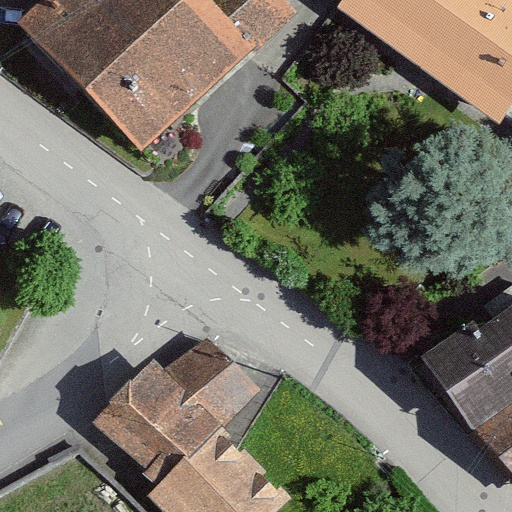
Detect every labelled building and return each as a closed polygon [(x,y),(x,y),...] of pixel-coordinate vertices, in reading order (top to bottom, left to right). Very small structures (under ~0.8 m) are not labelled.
[(60,0),(40,21),(166,149),(310,8),(302,0),(60,0)] [(511,35),(462,0),(362,0),(355,11),(511,123),(511,35)] [(0,348),(27,295),(0,280),(0,348)] [(511,290),(420,360),(469,436),(511,404),(511,290)] [(171,351),(100,426),(190,511),(278,511),(297,493),(230,430),(270,389),(217,338),(189,368),(171,351)] [(511,404),(469,436),(511,486),(511,404)]
